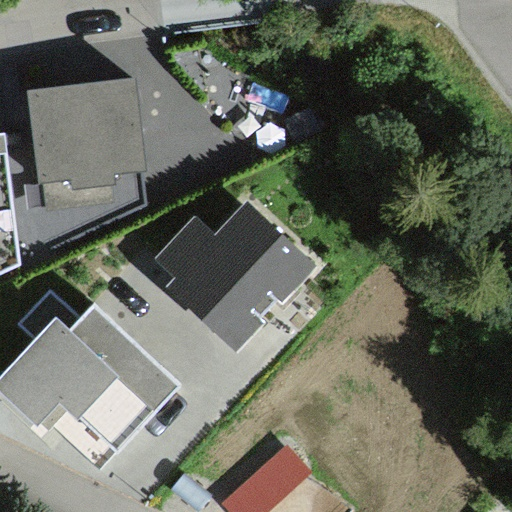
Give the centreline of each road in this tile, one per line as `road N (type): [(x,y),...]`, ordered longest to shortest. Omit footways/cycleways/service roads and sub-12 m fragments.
road 1 (residential): [(0,32),(267,0)]
road 2 (residential): [(0,464),(111,511)]
